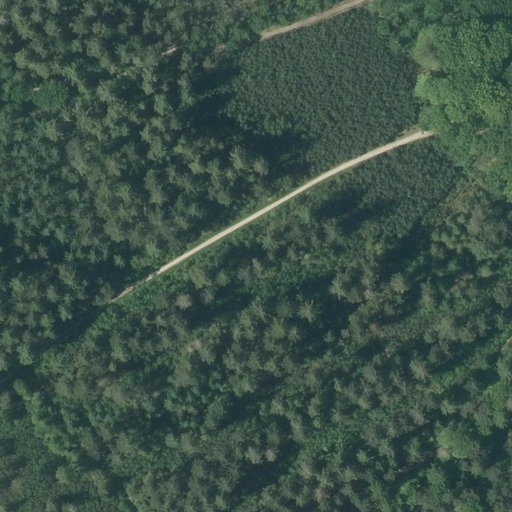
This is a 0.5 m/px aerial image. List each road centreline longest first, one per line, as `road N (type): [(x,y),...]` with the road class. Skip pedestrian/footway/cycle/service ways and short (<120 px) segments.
road 1 (unknown): [(360,0),(260,39),(0,96)]
road 2 (track): [(126,290),(328,172),(420,133)]
road 3 (track): [(511,329),(476,381),(309,511)]
road 4 (track): [(0,381),(126,290)]
road 5 (track): [(126,290),(0,232)]
road 6 (track): [(511,113),(445,0)]
